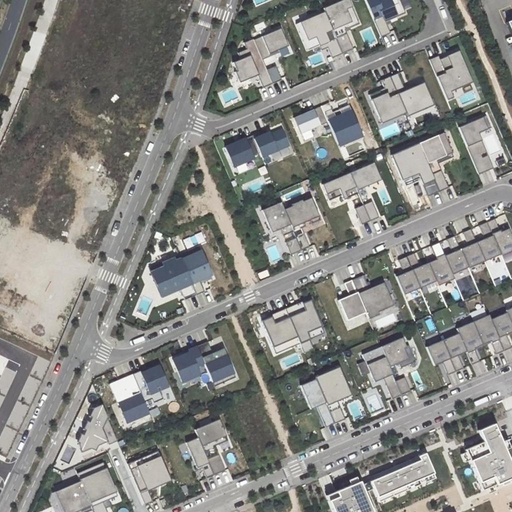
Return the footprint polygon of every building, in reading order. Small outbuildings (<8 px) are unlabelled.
[(387,34),(382,20),(402,12),(397,0),(381,0),(375,3),(373,0),(362,0),(378,38),(387,34)] [(346,1),(292,23),(302,48),(322,40),(330,59),(351,50),(343,31),(357,26),(346,1)] [(254,40),(247,43),(249,49),(240,53),(243,59),(233,63),(241,81),(259,73),(265,86),(273,83),(254,40)] [(441,95),(470,83),(456,48),(426,60),(441,95)] [(406,113),(432,102),(423,83),(417,86),(404,91),(404,88),(404,87),(398,73),(390,76),(406,113)] [(406,113),(390,76),(381,80),(384,88),(386,92),(381,95),(379,90),(369,94),(379,119),(395,112),(397,117),(406,113)] [(415,83),(404,87),(404,88),(404,91),(417,86),(415,83)] [(432,102),(406,113),(407,116),(433,105),(432,102)] [(300,133),(324,123),(334,147),(361,136),(351,111),(329,120),(323,105),(293,117),(300,133)] [(379,119),(381,123),(397,117),(395,112),(379,119)] [(458,127),(479,176),(490,171),(475,136),(478,134),(491,129),(485,115),(458,127)] [(282,128),(257,138),(265,155),(289,145),(282,128)] [(443,132),(418,143),(439,191),(448,187),(436,159),(451,152),(443,132)] [(478,134),(475,136),(490,171),(493,169),(478,134)] [(250,137),(225,147),(233,166),(258,156),(250,137)] [(392,158),(404,186),(421,179),(428,196),(439,191),(418,143),(400,151),(401,154),(392,158)] [(496,161),(498,166),(506,163),(504,158),(496,161)] [(350,172),(357,190),(365,186),(364,184),(379,178),(373,162),(350,172)] [(343,199),(358,193),(357,190),(350,172),(322,184),(329,200),(341,195),(343,199)] [(379,178),(364,184),(365,186),(380,180),(379,178)] [(292,206),(284,209),(293,231),(302,227),(300,223),(304,222),(310,219),(319,215),(311,198),(303,201),(302,199),(292,204),(292,206)] [(283,235),(293,231),(284,209),(280,201),(262,209),(269,227),(278,224),(280,228),(283,235)] [(363,204),(370,221),(379,217),(372,201),(363,204)] [(361,224),(370,221),(363,204),(354,208),(361,224)] [(486,222),(500,255),(501,256),(511,251),(511,238),(507,227),(501,230),(502,231),(500,232),(494,219),(486,222)] [(481,238),(475,241),(484,261),(500,255),(486,222),(478,226),(484,239),(482,240),(481,238)] [(278,224),(269,227),(271,232),(280,228),(278,224)] [(459,248),(468,268),(484,261),(475,241),(470,229),(462,232),(468,246),(466,247),(465,245),(459,248)] [(304,233),(295,236),(296,237),(301,250),(309,246),(304,233)] [(444,256),(452,274),(468,268),(459,248),(454,236),(446,239),(452,253),(444,256)] [(301,250),(296,237),(286,242),(291,254),(301,250)] [(427,261),(428,263),(436,281),(438,286),(454,279),(452,274),(444,256),(438,243),(430,246),(436,259),(434,260),(433,259),(427,261)] [(200,247),(180,256),(181,258),(181,259),(201,251),(200,247)] [(181,259),(196,294),(204,291),(200,282),(199,279),(211,274),(201,251),(181,259)] [(406,256),(419,288),(436,281),(428,263),(420,266),(414,253),(406,256)] [(404,273),(396,277),(404,295),(419,288),(406,256),(398,260),(404,273)] [(181,259),(181,258),(175,261),(173,258),(150,268),(158,287),(164,284),(168,293),(175,290),(174,288),(179,286),(185,299),(196,294),(181,259)] [(364,275),(352,280),(366,312),(367,315),(376,312),(390,306),(381,283),(369,288),(368,285),(364,275)] [(366,312),(352,280),(344,283),(348,292),(350,295),(346,297),(338,300),(347,321),(366,312)] [(379,280),(368,285),(369,288),(381,283),(379,280)] [(164,284),(158,287),(161,296),(168,293),(164,284)] [(285,308),(300,343),(309,339),(306,332),(321,326),(310,300),(301,304),(302,306),(296,308),(295,307),(294,304),(285,308)] [(300,343),(285,308),(276,312),(277,314),(278,316),(272,319),(271,317),(262,321),(273,347),(288,340),(291,347),(300,343)] [(376,312),(367,315),(369,320),(378,316),(376,312)] [(511,327),(506,313),(490,320),(503,351),(511,348),(505,335),(511,331),(511,327)] [(488,315),(472,322),(482,346),(488,344),(487,342),(490,341),(496,354),(503,351),(490,320),(488,315)] [(456,329),(458,333),(466,352),(471,365),(479,361),(474,348),(476,347),(477,349),(482,346),(472,322),(456,329)] [(321,326),(306,332),(309,339),(324,333),(321,326)] [(458,333),(442,340),(455,372),(463,368),(458,355),(466,352),(458,333)] [(219,336),(197,346),(215,386),(237,376),(219,336)] [(401,338),(379,347),(387,366),(398,361),(407,357),(402,348),(405,347),(401,338)] [(288,340),(273,347),(276,353),(291,347),(288,340)] [(442,340),(426,347),(434,365),(442,362),(448,375),(455,372),(442,340)] [(203,362),(196,346),(188,350),(189,352),(184,354),(185,357),(181,358),(180,356),(172,359),(182,381),(199,374),(195,365),(203,362)] [(408,346),(405,347),(402,348),(407,357),(398,361),(400,367),(415,361),(408,346)] [(379,347),(360,356),(372,382),(380,378),(389,398),(399,394),(394,382),(387,366),(379,347)] [(163,397),(159,389),(170,384),(161,364),(151,369),(150,367),(132,374),(139,391),(144,402),(152,398),(154,401),(163,397)] [(324,373),(326,379),(339,374),(337,368),(324,373)] [(316,380),(334,423),(345,419),(337,400),(335,396),(347,391),(339,374),(326,379),(324,373),(315,377),(316,380)] [(394,382),(399,394),(409,390),(403,378),(394,382)] [(325,427),(334,423),(316,380),(301,387),(310,409),(316,406),(325,427)] [(144,402),(139,391),(117,401),(126,424),(149,414),(144,402)] [(347,391),(335,396),(337,400),(348,395),(347,391)] [(80,434),(76,442),(79,443),(78,445),(81,452),(90,448),(95,451),(97,445),(107,441),(109,444),(117,441),(101,405),(93,408),(89,416),(92,417),(89,422),(87,421),(83,429),(85,430),(83,435),(80,434)] [(219,420),(195,430),(198,438),(202,446),(225,436),(219,420)] [(511,471),(491,423),(476,430),(479,435),(480,439),(486,452),(468,460),(478,483),(492,477),(494,484),(511,476),(511,471)] [(208,462),(213,473),(223,469),(213,446),(227,440),(225,436),(202,446),(207,459),(208,462)] [(202,446),(198,438),(186,443),(196,467),(199,466),(208,462),(207,459),(202,446)] [(135,461),(127,465),(144,505),(152,502),(147,489),(167,481),(156,453),(135,461)] [(417,460),(367,481),(370,488),(374,498),(431,473),(427,463),(422,453),(415,456),(417,460)] [(213,473),(208,462),(199,466),(203,478),(213,473)] [(106,511),(101,500),(117,494),(107,468),(91,474),(79,479),(79,481),(92,511),(106,511)] [(92,511),(79,481),(52,493),(60,511),(92,511)] [(370,511),(357,481),(323,496),(330,511),(370,511)]
